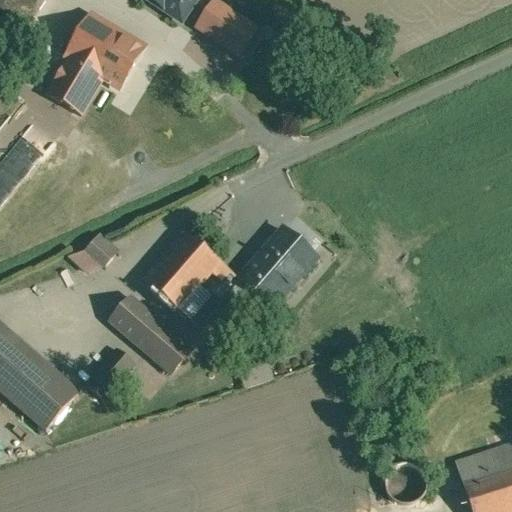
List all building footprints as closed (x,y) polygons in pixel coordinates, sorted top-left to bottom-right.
[(47,0),(0,0),(0,14),(26,32),(47,0)] [(199,0),(153,0),(185,21),(199,0)] [(256,30),(214,3),(197,29),(238,57),(256,30)] [(129,41),(90,18),(66,59),(68,60),(46,97),(81,118),(103,81),(94,75),(102,63),(112,70),(129,41)] [(175,68),(129,41),(112,70),(102,63),(94,75),(103,81),(150,109),(175,68)] [(16,112),(0,131),(0,202),(45,148),(25,132),(31,124),(16,112)] [(54,234),(83,225),(79,215),(51,225),(54,234)] [(285,235),(259,264),(257,262),(239,283),(240,283),(230,295),(262,323),(316,261),(283,232),(282,233),(285,235)] [(239,283),(186,237),(144,285),(198,331),(230,295),(240,283),(239,283)] [(116,254),(98,239),(85,253),(103,269),(116,254)] [(190,355),(132,302),(112,324),(170,377),(190,355)] [(75,397),(0,331),(0,391),(45,431),(75,397)] [(115,353),(85,389),(103,404),(133,368),(115,353)] [(272,367),(242,374),(246,390),(276,384),(272,367)] [(511,511),(511,446),(455,465),(470,511),(511,511)]
